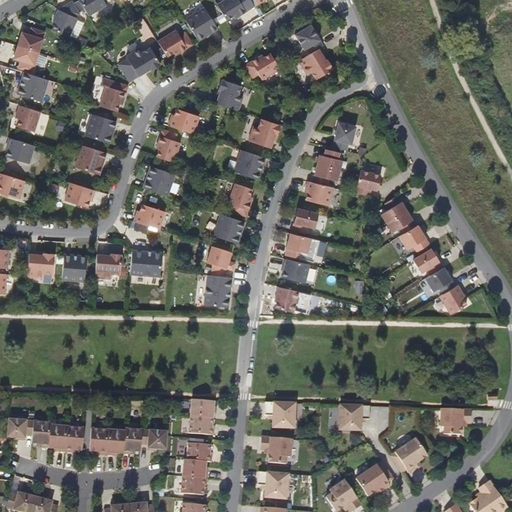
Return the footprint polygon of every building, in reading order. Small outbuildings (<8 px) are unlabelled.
[(80,0),(79,1),(89,16),(106,5),(103,0),(80,0)] [(225,0),(217,5),(226,21),(233,17),(234,19),(252,9),(248,2),(246,0),(225,0)] [(56,23),(52,31),(68,38),(77,19),(73,18),(80,14),(72,2),(58,10),(53,22),(56,23)] [(204,8),(184,19),(198,41),(217,29),(204,8)] [(318,49),(323,47),(310,26),(294,35),(303,50),(307,48),(311,54),(318,49)] [(27,35),(19,61),(26,63),(24,70),(37,74),(50,35),(36,31),(34,37),(27,35)] [(157,42),(167,57),(174,53),(175,56),(192,45),(188,38),(185,32),(179,36),(175,31),(157,42)] [(150,71),(160,65),(149,48),(141,53),(139,48),(125,56),(137,77),(149,69),(150,71)] [(311,54),(298,62),(307,75),(311,72),(316,80),(333,69),(327,60),(325,61),(318,49),(311,54)] [(281,72),(270,54),(263,58),(262,55),(245,66),(253,78),(259,75),(266,86),(283,75),(281,72)] [(41,102),(48,80),(23,73),(16,94),(41,102)] [(128,86),(104,78),(101,86),(106,87),(99,106),(117,112),(119,104),(122,105),(128,86)] [(237,111),(238,111),(243,96),(238,95),(241,86),(221,80),(218,90),(220,91),(216,104),(231,108),(237,111)] [(34,132),(40,112),(19,106),(15,118),(19,119),(17,127),(34,132)] [(171,119),(169,126),(193,135),(199,117),(177,109),(174,120),(171,119)] [(298,120),(303,112),(298,109),(294,117),(298,120)] [(109,144),(116,121),(91,114),(84,136),(109,144)] [(277,136),(281,126),(261,119),(258,128),(253,126),(248,141),(271,149),(275,135),(277,136)] [(339,123),(333,148),(346,151),(348,143),(351,144),(355,127),(339,123)] [(157,158),(174,163),(180,144),(174,141),(176,135),(163,130),(157,149),(160,150),(157,158)] [(34,146),(9,138),(6,146),(9,146),(5,157),(29,164),(34,146)] [(82,146),(75,168),(100,175),(106,153),(82,146)] [(320,155),(313,183),(319,184),(334,188),(335,188),(342,161),(337,159),(339,153),(326,149),(324,156),(320,155)] [(265,159),(241,151),(234,172),(258,180),(265,159)] [(143,188),(168,197),(175,175),(150,167),(143,188)] [(381,176),(360,170),(359,175),(355,193),(369,197),(371,190),(377,191),(381,176)] [(0,193),(19,199),(25,181),(0,173),(0,193)] [(329,206),(334,188),(319,184),(313,183),(308,182),(306,189),(308,189),(306,200),(329,206)] [(70,183),(64,201),(87,208),(90,198),(93,198),(95,191),(70,183)] [(252,190),(236,184),(229,204),(235,206),(233,213),(246,217),(252,198),(249,197),(252,190)] [(399,228),(403,234),(415,227),(397,196),(385,204),(388,210),(380,214),(391,233),(399,228)] [(136,215),(134,222),(159,230),(165,212),(142,205),(139,215),(136,215)] [(315,229),(319,214),(298,209),(292,231),(307,234),(309,227),(315,229)] [(237,244),(244,223),(220,214),(213,235),(237,244)] [(403,234),(398,237),(406,250),(412,246),(416,253),(428,245),(417,226),(415,227),(403,234)] [(308,254),(311,239),(290,234),(285,255),(299,259),(301,252),(308,254)] [(231,252),(211,246),(206,262),(212,264),(226,268),(233,271),(235,263),(228,261),(231,252)] [(442,268),(430,249),(412,260),(420,273),(427,269),(431,275),(426,278),(434,291),(439,288),(443,294),(440,296),(451,314),(466,305),(463,300),(465,299),(457,286),(455,287),(443,268),(442,268)] [(0,269),(8,270),(8,251),(0,250),(0,269)] [(162,253),(132,251),(130,275),(131,275),(150,276),(160,277),(162,253)] [(27,276),(27,277),(43,279),(43,274),(52,275),(54,254),(43,253),(43,255),(29,254),(27,276)] [(86,256),(64,254),(62,280),(84,282),(86,256)] [(111,256),(97,255),(95,278),(110,279),(110,274),(119,274),(121,255),(111,254),(111,256)] [(310,265),(284,259),(283,266),(285,267),(282,278),(306,284),(310,265)] [(226,268),(212,264),(210,276),(225,277),(226,268)] [(150,276),(131,275),(131,283),(150,285),(150,276)] [(228,308),(231,278),(225,277),(210,276),(207,276),(204,305),(228,308)] [(299,292),(279,287),(275,302),(277,303),(276,309),(294,313),(299,292)] [(214,402),(191,400),(189,434),(214,436),(214,428),(212,428),(212,424),(212,418),(215,419),(216,411),(213,411),(213,408),(214,402)] [(296,404),(265,403),(264,417),(268,417),(273,417),(272,421),(272,429),(295,430),(296,404)] [(368,420),(369,407),(338,406),(337,430),(360,431),(360,423),(360,419),(364,420),(368,420)] [(469,424),(470,411),(439,410),(438,428),(442,428),(442,434),(461,435),(461,427),(461,423),(465,424),(469,424)] [(76,451),(82,451),(83,434),(83,429),(50,426),(50,423),(8,420),(7,438),(15,439),(24,440),(25,436),(32,437),(31,445),(37,445),(41,446),(40,448),(54,449),(57,450),(57,452),(72,453),(72,451),(76,451)] [(124,432),(91,429),(89,452),(95,452),(98,453),(98,455),(113,457),(113,454),(117,454),(130,455),(131,452),(134,453),(140,453),(141,445),(148,446),(147,449),(157,450),(165,450),(167,432),(125,429),(124,432)] [(291,458),(293,440),(262,438),(261,450),(265,451),(269,451),(269,455),(268,463),(287,465),(287,458),(291,458)] [(416,439),(389,457),(401,474),(406,471),(408,474),(414,469),(412,466),(417,463),(427,456),(416,439)] [(210,445),(188,443),(186,460),(184,460),(181,494),(203,496),(204,490),(204,486),(207,487),(208,472),(206,471),(206,468),(206,462),(211,462),(212,455),(209,455),(210,451),(210,445)] [(392,479),(381,462),(355,480),(366,496),(375,490),(380,487),(383,490),(389,486),(387,483),(392,479)] [(289,475),(258,473),(257,487),(261,487),(265,488),(265,491),(264,500),(287,501),(289,475)] [(349,511),(350,511),(361,505),(343,480),(328,490),(330,493),(325,497),(335,511),(336,511),(342,508),(345,506),(348,509),(349,511)] [(503,511),(508,509),(489,482),(483,487),(486,492),(481,495),(482,496),(474,502),(480,511),(503,511)] [(16,496),(9,494),(6,508),(19,511),(56,511),(58,507),(51,505),(52,502),(43,499),(26,495),(17,493),(16,496)] [(103,511),(153,511),(153,506),(146,506),(146,503),(137,504),(120,506),(110,506),(110,510),(103,510),(103,511)]
